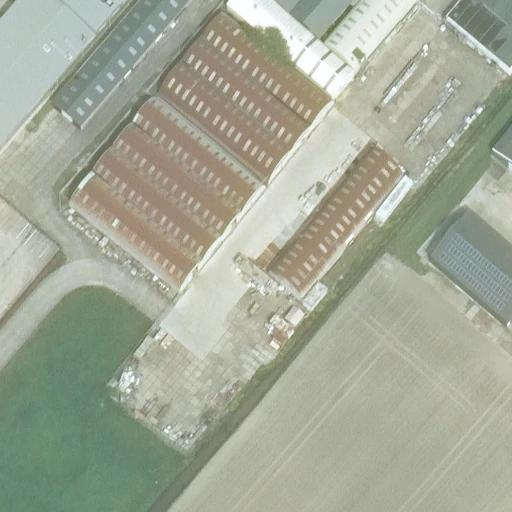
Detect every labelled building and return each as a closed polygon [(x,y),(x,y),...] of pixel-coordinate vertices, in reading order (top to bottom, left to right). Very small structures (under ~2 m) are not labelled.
[(25,0),(0,29),(0,151),(130,0),(25,0)] [(144,0),(54,105),(81,128),(191,0),(144,0)] [(236,0),(227,11),(333,103),(354,79),(353,77),(418,2),(415,0),(366,0),(323,50),(318,46),(357,0),(236,0)] [(511,74),(511,0),(466,0),(447,23),(510,77),(511,74)] [(223,18),(160,97),(269,185),(333,106),(223,18)] [(264,191),(155,103),(71,206),(180,294),(264,191)] [(511,132),(492,156),(511,173),(511,132)] [(301,303),(374,216),(404,180),(372,154),(269,277),(301,303)] [(431,264),(507,329),(511,323),(511,253),(471,218),(431,264)] [(286,237),(277,230),(273,236),(282,243),(286,237)] [(261,256),(247,275),(254,280),(269,262),(261,256)]
